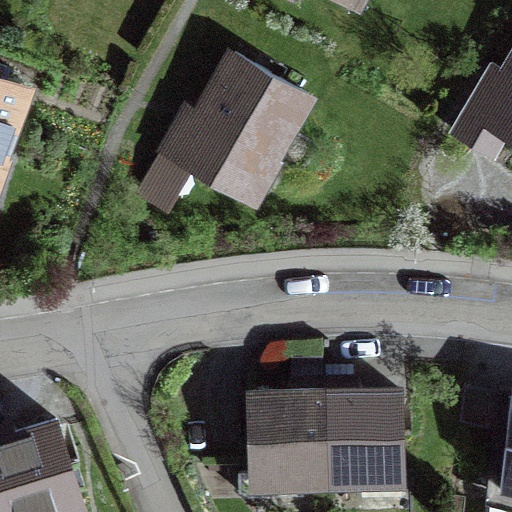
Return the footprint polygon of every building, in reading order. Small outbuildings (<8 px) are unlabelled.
[(164,148),(252,198),(275,157),(271,155),(307,91),(235,50),(200,110),(189,104),(164,148)] [(511,59),(505,71),(495,65),(469,107),(511,133),(511,59)] [(26,83),(0,74),(0,167),(5,153),(2,152),(26,83)] [(292,476),(327,475),(325,376),(293,377),(294,390),(249,391),(251,472),(292,472),(292,476)] [(401,468),(400,388),(355,389),(355,376),(325,376),(327,475),(361,474),(361,469),(401,468)] [(511,484),(511,386),(501,482),(511,484)] [(10,418),(0,420),(0,496),(5,511),(43,511),(43,510),(81,498),(55,417),(14,430),(10,418)]
